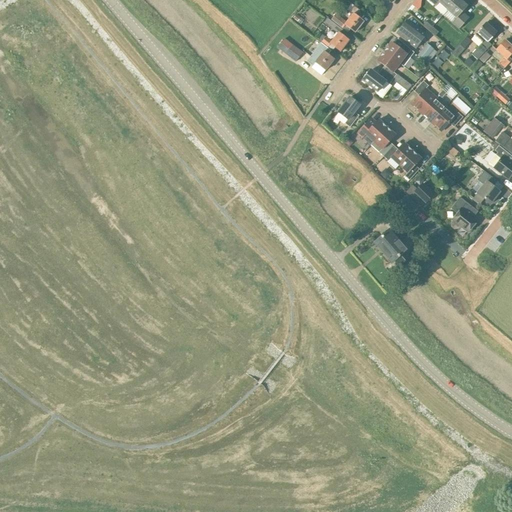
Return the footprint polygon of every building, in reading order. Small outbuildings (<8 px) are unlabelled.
[(446,10),(447,11),(456,0),(429,0),(429,1),(435,7),(438,3),(446,10)] [(460,0),(456,0),(447,11),(456,19),(452,24),(459,30),(469,18),(462,12),(467,6),(460,0)] [(363,22),(355,15),(359,11),(351,4),(347,9),(352,13),(347,21),(336,13),(331,20),(348,33),(350,29),(355,33),(363,22)] [(332,51),(335,48),(340,52),(349,41),(340,34),(343,30),(328,18),(324,22),(332,28),(331,29),(337,34),(331,41),(322,34),(318,40),(332,51)] [(415,49),(420,42),(425,35),(406,21),(396,34),(415,49)] [(426,21),(423,25),(429,30),(432,26),(426,21)] [(477,60),(491,45),(488,42),(496,33),(486,23),(474,36),(481,43),(471,55),(477,60)] [(432,26),(429,30),(435,35),(438,32),(432,26)] [(277,47),(295,62),(303,52),(284,38),(277,47)] [(495,67),(500,72),(504,68),(511,60),(509,57),(511,53),(511,46),(505,40),(496,50),(503,57),(498,63),(499,63),(495,67)] [(325,71),(334,60),(328,55),(331,51),(321,43),(306,61),(313,66),(315,63),(325,71)] [(399,63),(399,64),(403,66),(413,52),(404,44),(400,50),(391,43),(384,52),(399,63)] [(424,61),(433,49),(427,44),(417,56),(424,61)] [(465,49),(459,44),(451,52),(457,58),(465,49)] [(393,72),(399,64),(399,63),(384,52),(377,61),(386,67),(382,72),(392,80),(396,75),(393,72)] [(473,63),(468,58),(463,63),(469,68),(473,63)] [(469,69),(474,73),(482,65),(477,61),(469,69)] [(392,80),(382,72),(379,77),(370,71),(362,80),(378,92),(385,82),(388,85),(392,80)] [(421,114),(435,98),(425,89),(428,86),(423,81),(414,91),(419,96),(411,104),(421,114)] [(442,98),(446,93),(443,90),(438,95),(442,98)] [(500,100),(501,101),(506,95),(500,90),(495,96),(500,100)] [(506,95),(501,101),(505,105),(510,99),(506,95)] [(465,115),(471,109),(458,97),(452,103),(465,115)] [(350,128),(357,118),(352,114),(359,105),(349,98),(338,113),(347,120),(345,124),(350,128)] [(431,122),(445,107),(435,98),(421,114),(431,122)] [(445,107),(431,122),(441,132),(449,123),(454,127),(463,117),(458,113),(455,116),(445,107)] [(493,117),(482,131),(492,138),(503,125),(493,117)] [(374,142),(386,128),(378,120),(371,128),(366,124),(358,133),(362,138),(365,134),(374,142)] [(383,157),(392,148),(387,144),(395,135),(386,128),(374,142),(371,145),(383,157)] [(495,141),(511,154),(511,139),(502,132),(495,141)] [(399,165),(412,151),(404,144),(396,152),(392,148),(383,157),(388,161),(391,158),(399,165)] [(511,156),(498,146),(495,151),(497,153),(489,164),(509,179),(510,178),(511,179),(511,178),(511,156)] [(450,154),(455,159),(460,154),(455,149),(450,154)] [(412,151),(399,165),(407,173),(404,176),(409,180),(418,171),(413,167),(420,159),(412,151)] [(476,180),(483,186),(473,199),(480,204),(484,199),(490,204),(499,193),(492,187),(497,182),(490,176),(490,175),(485,170),(476,180)] [(385,180),(390,174),(387,171),(383,171),(380,174),(385,180)] [(447,189),(453,183),(442,172),(436,178),(447,189)] [(433,195),(422,184),(417,190),(412,185),(405,192),(421,207),(425,203),(433,195)] [(405,195),(400,201),(411,212),(417,206),(405,195)] [(468,232),(477,222),(467,214),(472,207),(460,197),(451,209),(457,214),(453,220),(450,223),(451,227),(454,230),(458,229),(460,226),(468,232)] [(391,263),(407,250),(389,229),(373,243),(391,263)]
